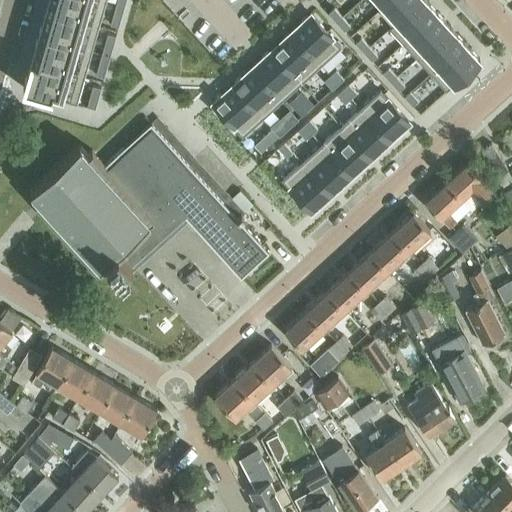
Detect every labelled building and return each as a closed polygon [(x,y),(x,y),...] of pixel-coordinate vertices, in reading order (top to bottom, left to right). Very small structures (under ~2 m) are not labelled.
[(105,0),(48,0),(45,11),(99,26),(106,0),(105,0)] [(389,0),(382,6),(379,9),(392,24),(418,0),(389,0)] [(418,0),(392,24),(389,27),(403,43),(437,12),(426,0),(418,0)] [(116,3),(113,13),(121,16),(124,5),(116,3)] [(334,7),(328,13),(336,21),(342,16),(334,7)] [(45,11),(38,37),(91,52),(99,26),(45,11)] [(437,12),(403,43),(417,58),(451,27),(437,12)] [(113,13),(110,24),(118,26),(121,16),(113,13)] [(306,17),(290,31),(321,65),(341,46),(311,13),(306,17)] [(342,16),(336,21),(344,30),(350,25),(342,16)] [(451,27),(417,58),(431,73),(465,42),(451,27)] [(290,31),(271,49),(301,82),(321,65),(290,31)] [(108,33),(105,43),(113,46),(116,35),(108,33)] [(38,37),(30,62),(84,77),(91,52),(38,37)] [(361,37),(355,42),(363,51),(369,46),(361,37)] [(465,42),(431,73),(446,90),(462,76),(465,79),(474,70),(472,67),(480,59),(465,42)] [(105,43),(102,54),(110,56),(113,46),(105,43)] [(369,46),(363,51),(371,60),(377,55),(369,46)] [(271,49),(251,67),(282,100),(301,82),(271,49)] [(102,54),(99,64),(107,66),(110,56),(102,54)] [(30,62),(23,88),(77,103),(84,77),(30,62)] [(99,64),(96,75),(104,77),(107,66),(99,64)] [(251,67),(232,84),(262,118),(282,100),(251,67)] [(389,67),(383,72),(391,81),(397,76),(389,67)] [(336,69),(330,75),(338,83),(344,78),(336,69)] [(330,75),(324,80),(332,89),(338,83),(330,75)] [(397,76),(391,81),(399,90),(405,85),(397,76)] [(349,83),(343,89),(351,97),(357,92),(349,83)] [(232,84),(211,103),(242,136),(262,118),(232,84)] [(93,85),(90,95),(98,98),(101,87),(93,85)] [(343,89),(337,94),(345,103),(351,97),(343,89)] [(379,90),(360,107),(390,141),(410,123),(390,101),(386,97),(379,90)] [(410,91),(404,96),(412,105),(418,100),(410,91)] [(90,95),(87,106),(95,108),(98,98),(90,95)] [(305,95),(292,106),(302,116),(305,113),(314,105),(305,95)] [(360,107),(340,125),(371,159),(390,141),(360,107)] [(290,109),(283,116),(291,125),(293,124),(299,119),(291,111),(290,109)] [(310,119),(304,124),(312,133),(318,128),(310,119)] [(162,227),(180,211),(240,277),(268,251),(242,223),(246,219),(241,214),(237,217),(225,204),(150,123),(129,143),(122,149),(105,165),(92,151),(88,155),(79,145),(30,190),(39,199),(35,203),(43,212),(96,269),(106,260),(119,274),(132,263),(128,258),(162,227)] [(304,124),(298,130),(306,138),(312,133),(304,124)] [(340,125),(321,143),(351,177),(371,159),(340,125)] [(266,134),(263,137),(270,145),(273,142),(279,137),(272,128),(266,134)] [(284,142),(278,147),(286,156),(292,151),(284,142)] [(321,143),(301,161),(331,195),(351,177),(321,143)] [(502,160),(492,143),(481,149),(492,167),(497,176),(508,169),(502,160)] [(301,161),(281,179),(288,186),(291,190),(312,213),(331,195),(301,161)] [(447,181),(461,196),(473,210),(494,191),(467,162),(447,181)] [(426,200),(450,226),(457,219),(448,208),(461,196),(447,181),(426,200)] [(414,211),(392,231),(409,249),(431,229),(414,211)] [(511,220),(496,234),(507,247),(511,244),(511,220)] [(448,236),(463,252),(478,238),(463,222),(448,236)] [(392,231),(370,251),(388,269),(409,249),(392,231)] [(370,251),(348,271),(365,290),(388,269),(370,251)] [(428,255),(421,262),(432,275),(440,268),(428,255)] [(421,262),(413,269),(425,282),(432,275),(421,262)] [(436,278),(448,301),(462,294),(455,282),(460,279),(454,269),(436,278)] [(484,344),(506,333),(488,298),(494,295),(481,270),(471,276),(479,292),(474,295),(479,303),(466,309),(484,344)] [(348,271),(327,291),(344,309),(365,290),(348,271)] [(327,291),(306,310),(323,329),(344,309),(327,291)] [(386,295),(379,302),(389,313),(397,306),(386,295)] [(402,313),(406,320),(412,333),(434,322),(430,315),(436,312),(434,308),(437,306),(432,296),(423,301),(423,302),(402,313)] [(379,302),(371,309),(382,320),(389,313),(379,302)] [(302,348),(323,329),(306,310),(285,329),(302,348)] [(0,353),(4,357),(12,348),(3,340),(11,330),(0,320),(0,353)] [(343,334),(336,341),(347,352),(355,346),(343,334)] [(399,360),(382,334),(361,347),(378,373),(399,360)] [(336,341),(329,348),(340,359),(347,352),(336,341)] [(252,362),(272,384),(291,367),(271,345),(252,362)] [(51,346),(35,373),(30,381),(40,386),(45,379),(56,385),(72,358),(51,346)] [(28,348),(16,369),(28,376),(41,355),(28,348)] [(461,401),(486,387),(465,349),(440,363),(461,401)] [(72,358),(56,385),(78,398),(94,371),(72,358)] [(234,379),(262,410),(263,409),(255,399),(272,384),(252,362),(234,379)] [(23,385),(28,376),(16,369),(11,378),(23,385)] [(94,371),(78,398),(98,410),(114,383),(94,371)] [(326,408),(348,393),(338,377),(316,392),(326,408)] [(235,418),(246,407),(255,416),(262,410),(234,379),(215,396),(235,418)] [(114,383),(98,410),(119,422),(119,421),(135,395),(114,383)] [(431,435),(455,418),(435,389),(411,405),(431,435)] [(286,399),(294,408),(303,399),(295,391),(286,399)] [(0,408),(7,415),(15,405),(0,392),(0,408)] [(22,394),(16,404),(27,411),(33,401),(22,394)] [(119,421),(119,422),(141,435),(157,408),(135,395),(119,421)] [(314,397),(295,409),(305,424),(323,412),(314,397)] [(285,416),(294,408),(286,399),(277,407),(285,416)] [(363,407),(369,416),(380,409),(374,399),(363,407)] [(59,407),(53,417),(63,423),(69,413),(59,407)] [(358,424),(369,416),(363,407),(352,414),(358,424)] [(69,413),(63,423),(74,430),(80,420),(69,413)] [(264,430),(273,422),(265,413),(256,421),(264,430)] [(64,446),(70,435),(49,423),(43,434),(64,446)] [(386,441),(402,465),(422,451),(406,427),(386,441)] [(102,430),(94,439),(103,448),(112,438),(102,430)] [(383,478),(402,465),(386,441),(378,430),(370,436),(377,446),(367,454),(383,478)] [(277,433),(265,439),(277,462),(282,459),(285,448),(277,433)] [(103,448),(122,464),(133,451),(115,435),(112,438),(103,448)] [(41,440),(31,452),(44,464),(54,452),(41,440)] [(324,460),(358,510),(379,496),(345,446),(324,460)] [(240,457),(256,488),(251,491),(261,511),(279,511),(285,509),(271,481),(274,479),(270,470),(258,448),(240,457)] [(23,454),(14,465),(21,471),(30,460),(23,454)] [(0,472),(0,473),(9,463),(0,455),(0,472)] [(96,455),(79,473),(102,494),(119,475),(96,455)] [(313,492),(332,481),(320,460),(301,471),(313,492)] [(79,473),(63,491),(86,511),(102,494),(79,473)] [(45,475),(29,493),(49,511),(85,511),(86,511),(63,491),(45,475)] [(511,511),(511,480),(506,475),(489,491),(509,511),(510,511),(511,511)] [(509,511),(489,491),(473,507),(478,511),(509,511)] [(49,511),(29,493),(21,501),(32,511),(49,511)] [(337,511),(329,497),(303,511),(302,511),(337,511)]
